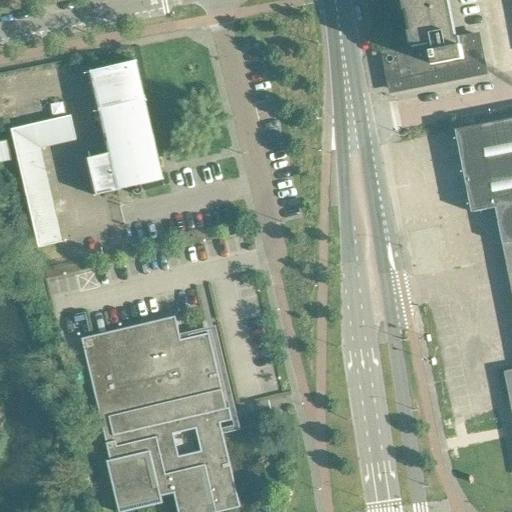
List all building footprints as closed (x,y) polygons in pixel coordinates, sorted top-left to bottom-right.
[(452,38),(444,0),(404,0),(414,46),(395,49),(400,79),(392,80),(394,91),(483,74),(481,63),(480,63),(474,34),(452,38)] [(161,180),(134,61),(87,71),(106,154),(85,159),(93,196),(161,180)] [(42,122),(9,129),(9,130),(15,154),(39,148),(47,147),(56,145),(66,142),(75,140),(70,116),(60,118),(51,120),(42,122)] [(511,121),(404,142),(446,358),(511,345),(511,121)] [(42,160),(39,148),(15,154),(18,166),(42,160)] [(45,172),(42,160),(18,166),(20,178),(45,172)] [(47,184),(45,172),(20,178),(23,189),(47,184)] [(50,195),(47,184),(23,189),(26,201),(50,195)] [(53,207),(50,195),(26,201),(29,213),(53,207)] [(55,219),(53,207),(29,213),(31,225),(55,219)] [(58,231),(55,219),(31,225),(34,236),(58,231)] [(61,243),(58,231),(34,236),(37,248),(61,243)] [(178,511),(221,511),(241,507),(221,423),(233,420),(230,407),(227,408),(209,333),(189,338),(189,335),(181,337),(176,316),(82,338),(104,431),(111,460),(107,461),(119,511),(127,511),(163,503),(162,496),(174,494),(178,511)]
